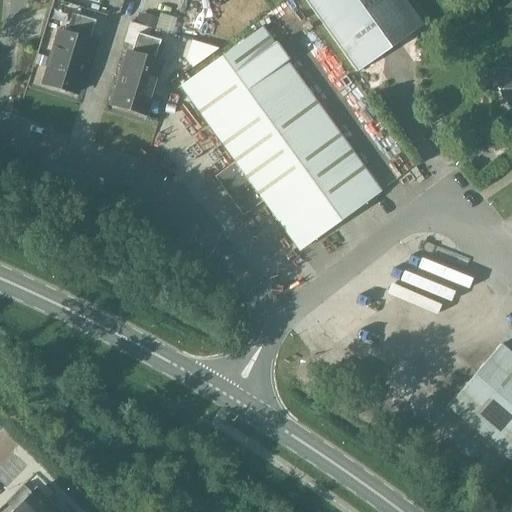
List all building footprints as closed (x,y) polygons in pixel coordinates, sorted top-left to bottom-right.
[(179,0),(171,27),(210,39),(222,0),(179,0)] [(304,0),(356,72),(423,25),(405,0),(304,0)] [(60,31),(44,85),(75,94),(91,40),(89,40),(95,21),(72,14),(66,33),(60,31)] [(454,28),(465,38),(476,28),(465,17),(454,28)] [(262,29),(181,87),(298,250),(380,192),(262,29)] [(129,52),(113,106),(144,115),(160,61),(154,60),(160,41),(137,34),(131,53),(129,52)] [(511,65),(494,79),(502,90),(503,105),(502,106),(505,111),(507,110),(511,112),(511,65)] [(263,202),(234,163),(216,177),(244,216),(263,202)] [(406,255),(401,266),(452,289),(457,278),(406,255)] [(391,297),(395,286),(375,279),(371,290),(391,297)] [(508,460),(511,456),(511,354),(500,344),(446,406),(508,460)] [(44,511),(51,506),(35,490),(12,511),(44,511)]
